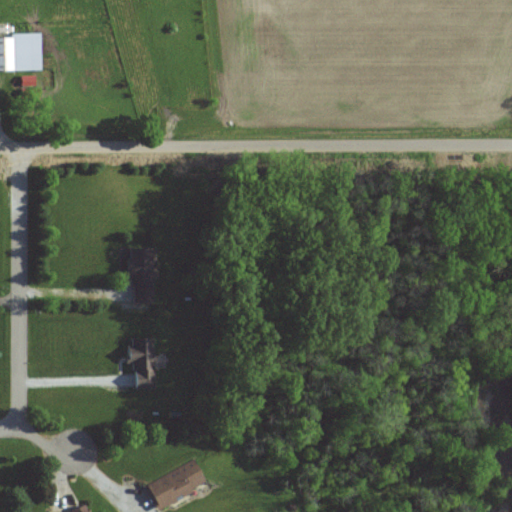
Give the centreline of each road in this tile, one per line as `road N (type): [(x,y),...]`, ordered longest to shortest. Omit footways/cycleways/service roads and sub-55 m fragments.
road 1 (residential): [(0,148),(511,144)]
road 2 (residential): [(19,148),(19,429),(48,448),(74,452)]
